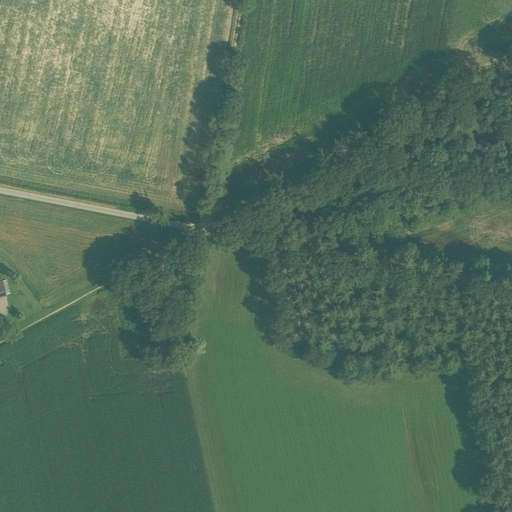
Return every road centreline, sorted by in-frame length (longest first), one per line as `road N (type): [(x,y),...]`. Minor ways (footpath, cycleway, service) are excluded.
road 1 (track): [(511,69),(204,230)]
road 2 (track): [(511,290),(204,230)]
road 3 (track): [(204,230),(240,0)]
road 4 (unclassified): [(204,230),(0,191)]
